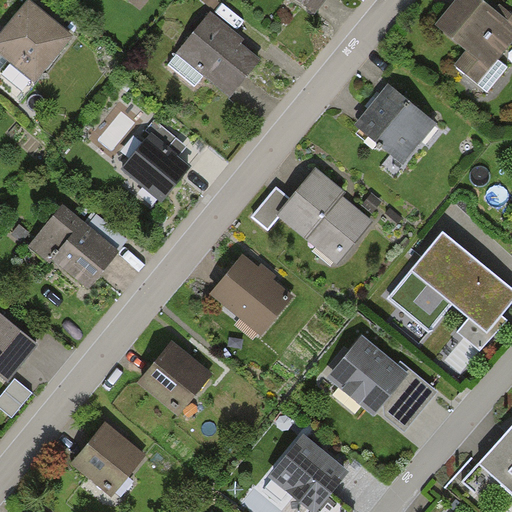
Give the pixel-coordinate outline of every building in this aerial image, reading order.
[(148,0),(121,0),(139,13),(148,0)] [(336,0),(295,0),(320,20),(336,0)] [(511,38),(511,23),(483,0),(460,0),(439,27),(469,51),(456,67),(476,83),(511,38)] [(72,41),(29,12),(0,53),(0,55),(42,85),(72,41)] [(269,60),(216,19),(182,64),(235,104),(269,60)] [(435,126),(389,90),(358,130),(404,166),(435,126)] [(195,172),(148,135),(120,171),(167,208),(195,172)] [(373,222),(315,176),(278,222),(336,268),(373,222)] [(125,254),(69,209),(38,246),(94,291),(125,254)] [(511,308),(511,284),(448,232),(392,301),(429,331),(454,301),(492,333),(511,308)] [(293,300),(243,260),(210,299),(260,340),(293,300)] [(43,347),(0,312),(0,375),(12,385),(43,347)] [(406,376),(365,343),(335,381),(376,414),(406,376)] [(209,380),(171,349),(141,384),(179,416),(209,380)] [(511,419),(477,459),(511,490),(511,419)] [(143,462),(105,431),(74,469),(111,500),(143,462)] [(320,511),(352,473),(306,437),(275,476),(320,511)]
